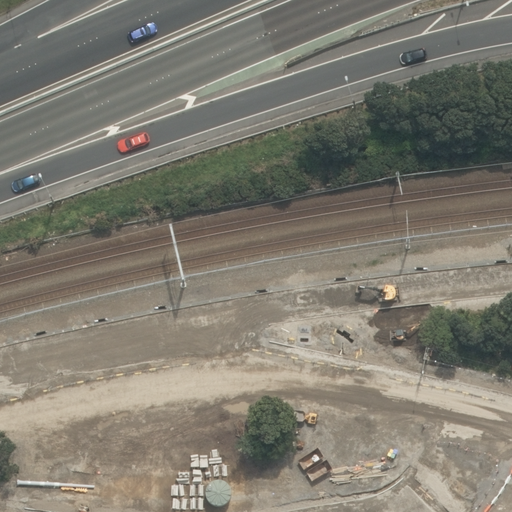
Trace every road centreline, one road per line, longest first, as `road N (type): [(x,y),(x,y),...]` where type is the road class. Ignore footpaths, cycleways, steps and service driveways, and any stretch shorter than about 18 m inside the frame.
road 1 (trunk): [(511,37),(388,67),(0,189)]
road 2 (trunk): [(356,0),(0,148)]
road 3 (trunk): [(0,79),(190,0)]
